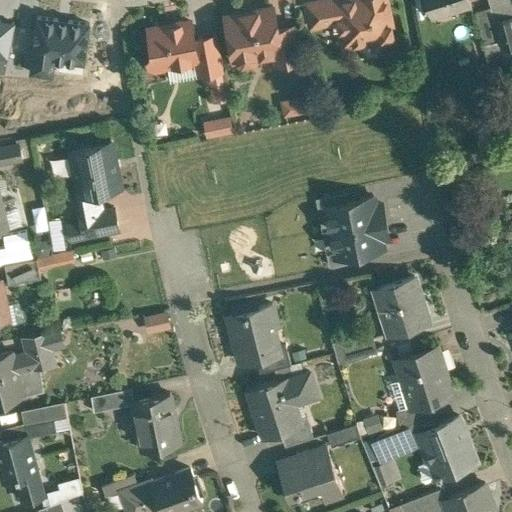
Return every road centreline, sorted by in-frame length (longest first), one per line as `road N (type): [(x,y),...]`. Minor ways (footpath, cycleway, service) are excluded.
road 1 (residential): [(511,452),(465,327),(426,184)]
road 2 (residential): [(251,511),(170,265)]
